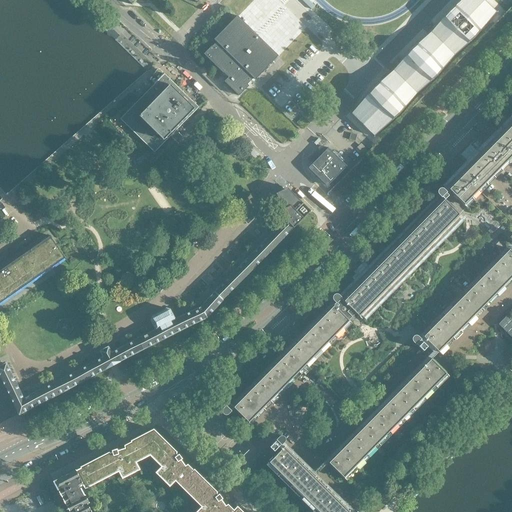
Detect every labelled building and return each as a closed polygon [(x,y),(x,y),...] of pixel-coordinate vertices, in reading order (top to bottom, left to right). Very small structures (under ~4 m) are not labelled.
[(392,70),(372,87),(350,114),(373,137),(393,120),(392,119),(399,114),(416,93),(436,76),(453,55),(474,37),(479,31),(480,31),(497,12),(484,0),(459,0),(447,11),(430,31),(409,49),(392,70)] [(224,81),(239,96),(248,86),(247,84),(250,81),(253,78),(254,80),(278,56),(238,17),(237,16),(213,40),(216,42),(211,47),(211,46),(203,54),(225,75),(227,78),(224,81)] [(164,74),(130,108),(134,112),(131,115),(124,123),(154,152),(164,142),(174,131),(189,117),(199,107),(164,74)] [(511,124),(489,148),(476,161),(447,189),(450,192),(448,195),(442,190),(441,189),(440,189),(439,189),(438,190),(437,190),(437,191),(437,192),(437,193),(438,194),(443,199),(343,301),(338,296),(337,295),(336,295),(335,295),(334,295),(334,296),(333,296),(333,297),(333,298),(333,299),(334,300),(336,302),(333,305),(346,317),(317,347),(304,335),(297,341),(233,407),(232,407),(233,408),(248,423),(305,365),(312,371),(351,409),(416,344),(423,351),(429,344),(438,352),(511,276),(511,223),(484,195),(478,190),(492,177),(505,163),(511,155),(511,124)] [(348,139),(355,141),(357,135),(350,133),(348,139)] [(356,148),(364,155),(368,150),(360,143),(356,148)] [(313,163),(309,166),(309,167),(309,168),(309,169),(325,185),(326,185),(327,185),(328,185),(346,166),(328,148),(313,163)] [(22,412),(105,369),(110,367),(113,365),(117,363),(206,317),(310,211),(299,200),(287,188),(275,194),(288,218),(208,298),(201,307),(175,319),(170,309),(166,308),(156,313),(151,316),(150,320),(155,330),(111,353),(108,347),(104,349),(100,351),(103,357),(64,377),(23,399),(17,386),(3,359),(0,360),(0,375),(14,404),(13,404),(19,414),(22,412)] [(509,216),(511,213),(511,203),(505,196),(498,202),(505,209),(504,210),(509,216)] [(0,303),(49,269),(65,258),(50,236),(0,270),(0,303)] [(317,347),(346,317),(333,305),(304,335),(317,347)] [(344,477),(412,408),(446,374),(446,373),(431,358),(430,358),(430,359),(328,462),(327,462),(343,478),(344,477)] [(228,413),(233,408),(232,407),(233,407),(229,403),(223,409),(223,410),(223,411),(223,412),(223,413),(224,413),(224,414),(225,414),(226,414),(227,413),(228,413)] [(83,474),(79,476),(85,488),(90,485),(90,486),(118,471),(121,478),(139,469),(135,462),(140,460),(149,455),(161,467),(155,472),(169,486),(175,480),(179,484),(178,484),(201,507),(195,511),(242,511),(236,506),(233,510),(230,511),(229,511),(226,509),(227,508),(220,499),(222,498),(219,494),(217,495),(216,493),(216,492),(193,469),(193,470),(192,471),(186,465),(185,466),(180,459),(181,459),(178,454),(177,455),(175,453),(176,452),(153,429),(130,441),(131,443),(134,448),(129,450),(128,449),(128,447),(124,448),(117,450),(116,449),(111,451),(112,452),(109,453),(109,452),(80,467),(83,474)] [(355,511),(349,511),(284,447),(281,444),(283,441),(284,441),(284,440),(284,439),(284,438),(283,437),(282,436),(281,436),(280,436),(279,437),(269,447),(273,450),(271,452),(271,454),(271,456),(273,457),(268,462),(269,462),(318,511),(357,511),(355,511)] [(75,469),(53,481),(56,485),(58,490),(60,493),(62,497),(62,498),(80,488),(83,487),(84,489),(85,488),(79,476),(75,469)] [(80,488),(62,498),(64,501),(66,504),(84,495),(80,488)] [(84,495),(66,504),(68,509),(69,511),(70,511),(87,504),(89,503),(85,495),(84,495)]
